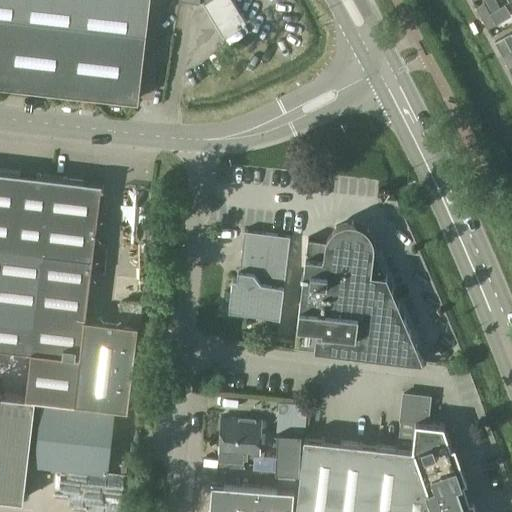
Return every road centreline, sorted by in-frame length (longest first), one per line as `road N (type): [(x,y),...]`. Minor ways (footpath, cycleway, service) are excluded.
road 1 (unclassified): [(173,511),(205,140)]
road 2 (secondary): [(377,85),(511,390)]
road 3 (secondary): [(511,319),(398,74)]
road 4 (unclassified): [(0,119),(205,140)]
